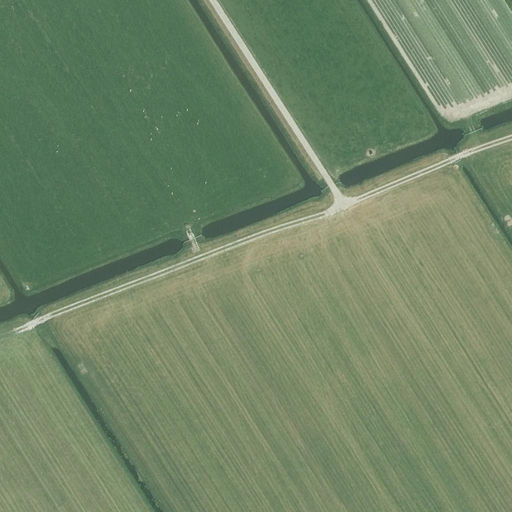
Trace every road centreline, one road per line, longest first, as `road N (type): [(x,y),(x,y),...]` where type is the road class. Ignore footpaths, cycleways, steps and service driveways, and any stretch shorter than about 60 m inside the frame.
road 1 (track): [(343,205),(0,337)]
road 2 (track): [(343,205),(210,0)]
road 3 (track): [(511,139),(343,205)]
